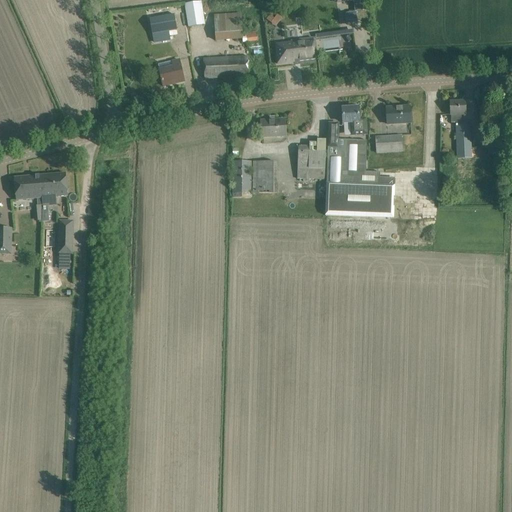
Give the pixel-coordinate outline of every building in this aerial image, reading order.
[(190,27),(207,24),(203,0),(186,3),(190,27)] [(342,0),(342,2),(353,0),(355,12),(364,10),(362,0),(342,0)] [(271,14),(269,22),(279,25),(281,17),(271,14)] [(173,15),(149,19),(152,34),(163,32),(164,42),(170,41),(168,31),(176,30),(173,15)] [(256,32),(243,32),(243,40),(243,41),(257,40),(256,32)] [(313,40),(275,45),(278,64),(315,59),(313,40)] [(349,43),(319,47),(321,58),(351,55),(349,43)] [(248,57),(203,60),(204,79),(249,77),(248,57)] [(179,60),(158,65),(163,87),(184,82),(179,60)] [(456,125),(456,159),(470,158),(470,124),(462,125),(462,115),(466,114),(465,102),(450,103),(451,115),(451,123),(456,123),(456,125)] [(410,107),(387,109),(388,124),(411,123),(410,107)] [(351,123),(352,136),(367,135),(366,121),(359,121),(358,108),(342,109),(343,123),(351,123)] [(261,122),(262,138),(286,136),(285,120),(261,122)] [(338,136),(328,136),(325,215),(391,217),(392,178),(395,178),(395,168),(383,169),(384,174),(380,174),(380,173),(367,172),(367,141),(338,140),(338,136)] [(402,151),(401,136),(376,137),(377,153),(402,151)] [(309,147),(299,147),(298,179),(325,180),(326,141),(317,140),(317,143),(310,143),(309,147)] [(251,198),(251,162),(233,162),(233,194),(233,198),(251,198)] [(276,163),(253,163),(253,194),(276,194),(276,163)] [(66,173),(40,176),(42,199),(43,206),(56,204),(56,197),(68,196),(66,173)] [(16,201),(42,199),(40,176),(14,178),(16,201)] [(59,253),(71,253),(72,222),(60,222),(59,253)] [(12,255),(12,228),(5,228),(0,228),(0,254),(4,255),(12,255)]
